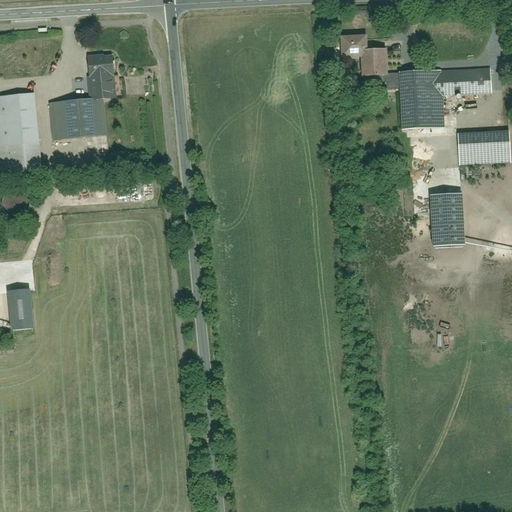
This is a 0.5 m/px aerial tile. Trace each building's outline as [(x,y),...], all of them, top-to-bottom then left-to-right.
[(368,80),(369,93),(397,93),(398,132),(442,131),(441,99),(487,98),(486,73),(436,74),(396,76),(383,76),(382,50),(364,50),(364,38),(337,38),(338,60),(358,59),(358,80),(368,80)] [(71,158),(70,139),(106,137),(103,104),(115,103),(112,57),(86,59),(89,103),(48,106),(52,160),(71,158)] [(0,98),(0,177),(38,174),(31,96),(0,98)] [(504,133),(456,137),(458,165),(506,162),(504,133)] [(1,210),(6,217),(11,219),(16,219),(20,217),(25,211),(26,205),(24,199),(20,195),(13,193),(8,194),(3,198),(0,204),(1,210)]
